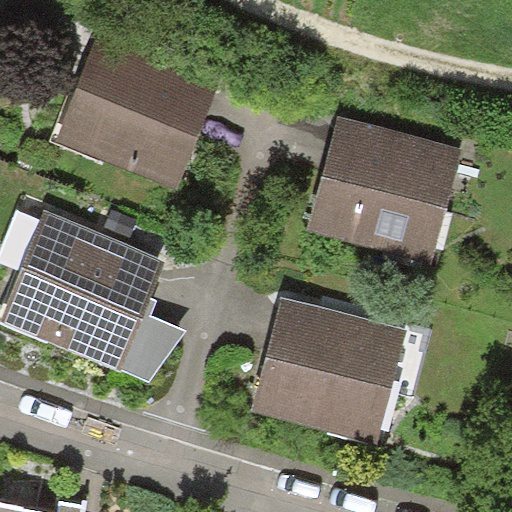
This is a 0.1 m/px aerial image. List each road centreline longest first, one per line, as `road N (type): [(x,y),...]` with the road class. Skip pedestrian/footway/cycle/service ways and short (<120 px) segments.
road 1 (residential): [(289,511),(161,477),(0,412)]
road 2 (track): [(511,78),(304,20),(261,0)]
